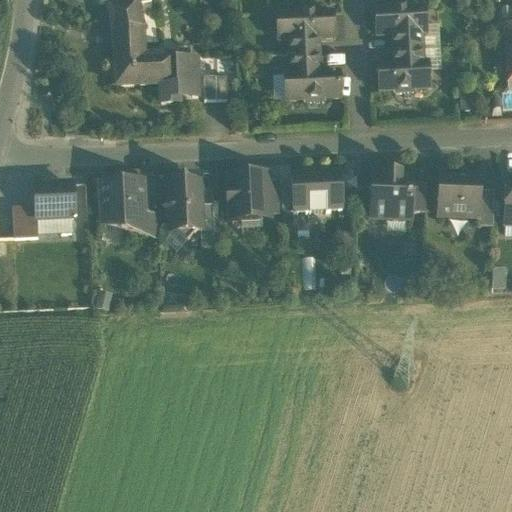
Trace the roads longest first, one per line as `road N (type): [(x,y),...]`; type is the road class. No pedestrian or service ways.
road 1 (residential): [(0,158),(357,141)]
road 2 (residential): [(357,141),(511,137)]
road 3 (residential): [(357,141),(350,0)]
road 4 (residential): [(27,0),(0,131)]
